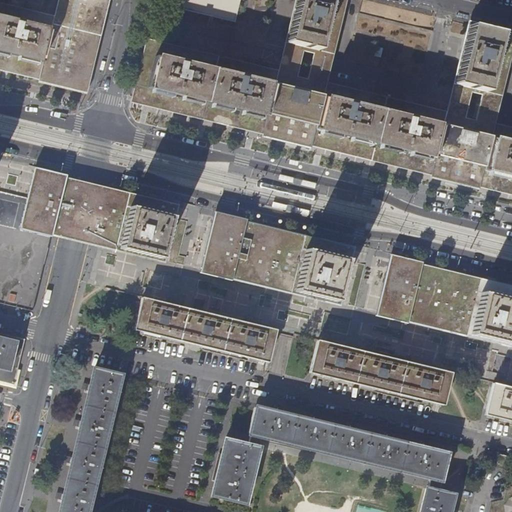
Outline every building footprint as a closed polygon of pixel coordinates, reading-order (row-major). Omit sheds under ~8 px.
[(79,67),(85,41),(91,17),(75,13),(77,0),(61,0),(59,9),(55,26),(53,26),(47,52),(44,65),(58,69),(57,73),(76,78),(79,67)] [(184,0),(183,9),(237,22),(242,0),(184,0)] [(322,34),(327,9),(299,2),(298,8),(300,8),(294,35),(312,39),(314,32),(322,34)] [(47,52),(53,26),(22,18),(0,11),(0,58),(2,59),(3,55),(20,60),(19,63),(43,69),(44,65),(47,52)] [(491,72),(497,47),(469,41),(468,46),(470,46),(464,74),(482,79),(484,70),(491,72)] [(266,122),(276,78),(156,49),(145,94),(170,100),(171,96),(188,100),(187,103),(224,112),(225,109),(242,113),(242,117),(266,122)] [(300,119),(306,93),(290,89),(284,116),(300,119)] [(444,118),(324,90),(314,134),(319,136),(338,140),(339,137),(357,141),(357,145),(363,146),(392,153),(393,149),(413,154),(412,157),(433,162),(444,118)] [(469,158),(475,131),(458,127),(453,154),(469,158)] [(511,133),(494,129),(483,175),(506,181),(506,177),(511,178),(511,133)] [(86,186),(37,174),(25,226),(46,231),(75,238),(119,249),(165,261),(176,209),(86,186)] [(41,271),(50,236),(18,229),(0,224),(0,304),(32,312),(41,271)] [(347,259),(337,257),(306,249),(280,243),(222,229),(217,247),(211,271),(235,277),(296,292),(311,295),(337,301),(342,281),(347,259)] [(511,343),(511,298),(494,294),(440,281),(398,271),(387,313),(395,315),(461,331),(511,343)] [(271,331),(208,316),(142,300),(136,328),(181,339),(264,359),(271,331)] [(20,354),(24,340),(0,334),(0,381),(13,385),(20,354)] [(440,402),(446,374),(428,369),(318,343),(312,371),(440,402)] [(87,511),(90,500),(120,377),(94,371),(59,511),(447,511),(452,495),(437,492),(446,454),(393,441),(343,428),(256,407),(249,434),(250,434),(247,445),(224,439),(211,495),(244,503),(258,448),(257,447),(253,446),(256,436),(260,437),(429,479),(433,480),(430,490),(427,489),(426,489),(420,511),(87,511)] [(511,390),(493,385),(486,413),(511,418),(511,390)]
